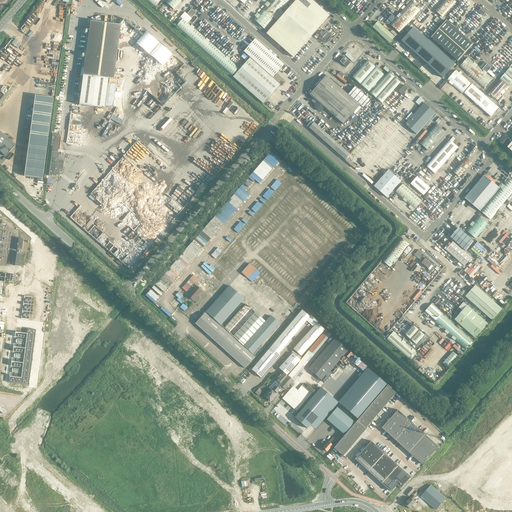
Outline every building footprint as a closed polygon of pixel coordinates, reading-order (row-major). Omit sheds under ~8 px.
[(181,0),(167,0),(166,2),(174,9),(181,0)] [(270,0),(253,20),(265,30),(291,0),(270,0)] [(311,0),(296,0),(267,34),(293,57),(330,16),(311,0)] [(456,2),(453,0),(443,0),(434,10),(443,17),(456,2)] [(392,23),(390,25),(400,33),(420,11),(410,2),(396,18),(392,14),(388,19),(392,23)] [(217,48),(183,18),(176,26),(232,76),(239,67),(217,48)] [(121,25),(90,21),(79,105),(104,108),(108,79),(113,79),(121,25)] [(446,21),(431,38),(458,62),(473,45),(446,21)] [(390,42),(395,37),(378,22),(373,27),(390,42)] [(321,36),(319,38),(324,42),(327,43),(331,37),(330,34),(326,30),(323,33),(321,32),(319,34),(321,36)] [(163,66),(173,54),(147,31),(136,43),(163,66)] [(414,32),(406,41),(443,75),(451,66),(414,32)] [(250,57),(233,77),(263,104),(279,85),(280,85),(284,81),(277,74),(274,77),(273,76),(284,65),(255,39),(243,51),(250,57)] [(493,78),(503,67),(511,56),(511,47),(511,46),(497,61),(491,68),(487,64),(482,69),(468,57),(459,67),(484,88),(493,79),(487,74),(488,73),(493,78)] [(350,62),(344,57),(340,62),(346,67),(350,62)] [(367,60),(352,77),(368,92),(383,75),(367,60)] [(509,87),(511,83),(511,64),(510,67),(487,93),(497,102),(509,88),(509,87)] [(456,70),(447,80),(462,94),(464,93),(491,116),(499,108),(456,70)] [(378,84),(370,93),(381,103),(390,94),(400,82),(388,72),(378,84)] [(354,86),(348,94),(326,75),(309,95),(316,101),(314,104),(314,108),(318,111),(322,111),(324,108),(343,124),(360,105),(363,107),(370,100),(354,86)] [(404,85),(398,91),(402,95),(408,88),(404,85)] [(28,145),(24,176),(42,179),(46,147),(53,98),(35,96),(28,145)] [(420,106),(425,101),(420,97),(415,102),(420,106)] [(436,113),(424,103),(405,124),(417,135),(436,113)] [(345,159),(350,153),(314,122),(309,128),(345,159)] [(435,123),(419,142),(428,150),(445,132),(435,123)] [(0,133),(0,151),(5,156),(14,146),(0,133)] [(52,152),(48,175),(56,176),(56,175),(60,175),(60,174),(59,174),(59,172),(62,173),(64,161),(65,155),(59,154),(59,153),(58,152),(60,134),(54,133),(52,152)] [(509,141),(504,136),(500,140),(506,146),(509,141)] [(138,140),(122,156),(152,157),(152,153),(138,140)] [(450,140),(434,158),(427,166),(435,174),(458,147),(450,140)] [(262,158),(147,296),(155,303),(181,272),(184,272),(184,271),(228,217),(231,217),(234,214),(234,213),(246,199),(246,201),(251,195),(244,189),(248,189),(253,183),(253,178),(259,183),(265,176),(268,176),(281,160),(279,158),(262,158)] [(453,172),(455,173),(459,177),(472,163),(466,158),(453,172)] [(286,165),(205,265),(208,267),(201,275),(196,270),(176,295),(178,297),(172,305),(177,309),(183,301),(180,299),(185,293),(194,300),(207,284),(204,281),(215,268),(213,265),(291,169),(286,165)] [(389,170),(374,186),(387,197),(401,181),(389,170)] [(500,188),(485,175),(465,198),(491,220),(511,194),(511,181),(508,178),(500,188)] [(430,188),(417,177),(411,184),(423,195),(430,188)] [(413,210),(422,200),(403,184),(395,192),(410,206),(409,207),(413,210)] [(511,229),(511,218),(503,211),(483,235),(498,247),(511,229)] [(466,230),(476,239),(488,224),(478,216),(466,230)] [(459,229),(452,237),(450,238),(465,252),(467,250),(473,243),(459,229)] [(410,244),(401,237),(382,260),(390,267),(410,244)] [(471,259),(453,242),(445,250),(463,267),(471,259)] [(423,259),(426,256),(419,250),(415,254),(418,257),(419,255),(423,259)] [(252,282),(261,273),(250,263),(241,271),(252,282)] [(205,311),(195,324),(246,367),(255,356),(253,354),(280,323),(271,315),(266,320),(245,303),(225,328),(222,325),(244,298),(229,285),(206,312),(205,311)] [(502,309),(476,285),(468,294),(466,293),(464,295),(466,296),(492,320),(502,309)] [(463,310),(455,319),(476,338),(488,325),(463,303),(459,307),(463,310)] [(431,304),(425,311),(436,321),(435,322),(466,350),(473,342),(431,304)] [(302,310),(271,347),(279,354),(310,317),(302,310)] [(225,327),(233,317),(230,315),(222,325),(225,327)] [(324,330),(316,322),(293,349),(301,357),(324,330)] [(413,325),(405,334),(416,344),(425,335),(413,325)] [(35,330),(28,329),(27,334),(25,348),(23,363),(21,378),(9,376),(9,382),(28,385),(35,330)] [(277,388),(279,390),(282,387),(285,389),(304,367),(331,334),(326,330),(298,363),(299,363),(288,376),(287,375),(286,376),(277,388)] [(416,351),(394,331),(386,340),(409,359),(416,351)] [(350,352),(348,350),(334,338),(308,368),(322,381),(346,353),(348,355),(350,352)] [(251,370),(261,378),(280,355),(271,347),(251,370)] [(459,357),(453,352),(443,363),(449,368),(459,357)] [(300,360),(292,353),(279,368),(282,371),(276,379),(278,381),(275,386),(277,388),(286,376),(300,360)] [(363,370),(367,365),(358,358),(354,363),(363,370)] [(357,419),(386,384),(371,371),(342,406),(357,419)] [(296,411),(312,393),(298,381),(282,398),(296,411)] [(343,456),(397,393),(387,385),(333,448),(343,456)] [(264,396),(267,398),(277,388),(275,386),(272,389),(271,390),(270,389),(264,396)] [(277,388),(267,398),(270,401),(276,395),(275,394),(279,390),(277,388)] [(333,398),(320,388),(295,418),(307,428),(310,424),(333,398)] [(333,398),(310,424),(315,428),(338,402),(333,398)] [(327,419),(344,434),(354,422),(337,407),(327,419)] [(399,410),(382,428),(423,464),(439,447),(399,410)] [(331,445),(336,440),(333,437),(328,442),(322,448),(326,451),(332,445),(331,445)] [(382,444),(377,440),(369,449),(374,453),(382,444)] [(387,448),(382,444),(374,453),(379,457),(387,448)] [(391,452),(387,448),(379,457),(383,461),(391,452)] [(396,456),(391,452),(383,461),(388,465),(396,456)] [(370,460),(365,456),(357,465),(362,469),(370,460)] [(400,460),(396,456),(388,465),(392,469),(400,460)] [(374,464),(370,460),(362,469),(366,472),(374,464)] [(405,464),(400,460),(392,469),(397,473),(405,464)] [(378,468),(374,464),(366,472),(370,476),(378,468)] [(410,469),(405,464),(397,473),(402,478),(410,469)] [(382,472),(378,468),(370,476),(374,480),(382,472)] [(414,473),(410,469),(402,478),(407,482),(414,473)] [(387,476),(382,472),(374,480),(379,485),(387,476)] [(390,479),(387,476),(379,485),(382,487),(390,479)] [(395,483),(390,479),(382,487),(386,492),(395,483)] [(386,492),(391,496),(399,487),(395,483),(386,492)] [(406,493),(411,498),(405,504),(410,508),(412,505),(415,507),(418,504),(415,502),(417,500),(424,507),(427,504),(423,500),(424,499),(436,510),(447,498),(431,485),(423,493),(421,491),(417,488),(415,490),(412,487),(406,493)]
